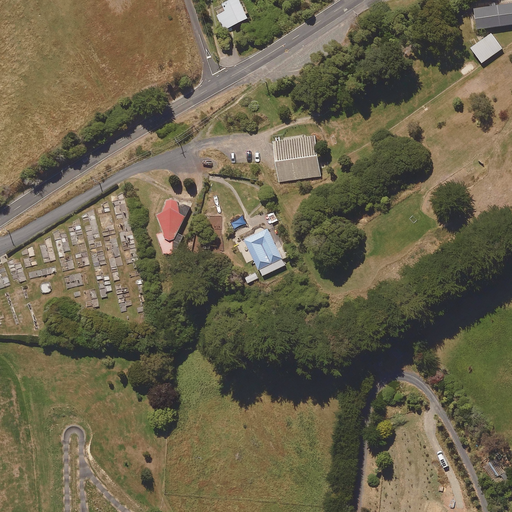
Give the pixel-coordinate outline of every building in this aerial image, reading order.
[(249,21),(241,0),(224,7),(227,13),(218,16),(224,31),(249,21)] [(511,22),(511,0),(474,5),(477,27),(511,22)] [(503,47),(492,31),(471,46),(482,61),(503,47)] [(316,135),(269,141),(274,181),(321,175),(316,135)] [(163,231),(157,233),(163,253),(176,249),(184,235),(177,231),(190,207),(170,196),(159,217),(163,231)] [(278,219),(274,211),(268,214),(271,222),(278,219)] [(284,245),(278,248),(267,226),(244,238),(262,275),(286,264),(283,258),(289,255),(284,245)]
